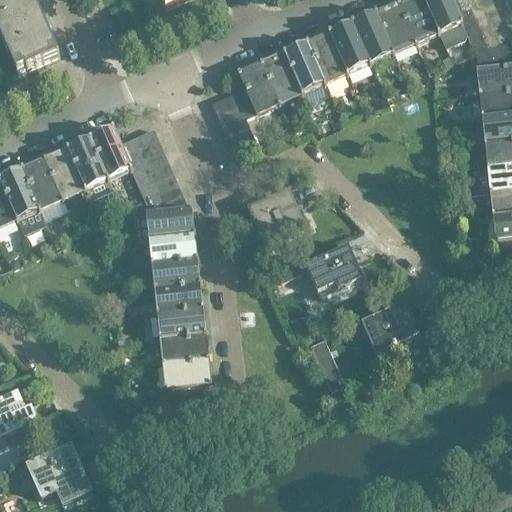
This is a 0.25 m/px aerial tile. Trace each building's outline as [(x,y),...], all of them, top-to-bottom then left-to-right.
[(43,23),(32,0),(0,0),(0,40),(0,42),(43,23)] [(198,0),(159,0),(166,14),(198,0)] [(439,40),(421,0),(419,0),(400,9),(399,7),(398,8),(417,50),(439,40)] [(463,29),(452,3),(450,0),(421,0),(439,40),(462,29),(463,29)] [(472,20),(467,9),(463,0),(458,0),(452,3),(463,29),(462,29),(474,57),(486,52),(482,42),(477,31),(472,20)] [(488,0),(463,0),(467,9),(488,0)] [(494,11),(489,0),(488,0),(467,9),(472,20),(494,11)] [(417,50),(398,8),(397,8),(398,10),(377,19),(377,17),(375,18),(394,60),(417,50)] [(499,22),(494,11),(472,20),(477,31),(499,22)] [(394,60),(375,18),(374,18),(375,20),(355,29),(354,27),(353,28),(371,70),(394,60)] [(504,33),(499,22),(477,31),(482,42),(504,33)] [(60,61),(43,23),(0,42),(12,67),(21,62),(28,75),(60,61)] [(371,70),(353,28),(351,28),(352,30),(332,39),(331,37),(330,38),(348,80),(371,70)] [(509,44),(504,33),(482,42),(486,52),(487,53),(509,44)] [(348,80),(330,38),(329,38),(329,40),(309,49),(308,47),(307,48),(326,90),(348,80)] [(511,55),(511,50),(509,44),(487,53),(492,65),(511,55)] [(326,90),(307,48),(306,49),(307,50),(286,59),(286,58),(284,58),(303,100),(326,90)] [(492,65),(487,53),(486,52),(474,57),(482,74),(495,73),(492,65)] [(511,70),(511,55),(492,65),(495,73),(511,70)] [(303,100),(284,58),(283,59),(284,60),(264,69),(263,68),(262,68),(280,110),(303,100)] [(28,75),(21,62),(12,67),(17,80),(28,75)] [(280,110),(262,68),(260,69),(261,70),(241,79),(240,78),(238,79),(245,95),(245,94),(257,120),(280,110)] [(511,70),(495,73),(482,74),(478,75),(481,100),(511,96),(511,70)] [(257,120),(245,94),(245,95),(235,99),(240,110),(245,121),(246,125),(257,120)] [(511,96),(481,100),(484,125),(511,121),(511,96)] [(240,110),(235,99),(213,109),(217,120),(240,110)] [(245,121),(240,110),(217,120),(222,131),(245,121)] [(249,132),(246,125),(245,121),(222,131),(227,142),(249,132)] [(511,121),(484,125),(486,149),(511,146),(511,121)] [(254,143),(249,132),(227,142),(232,153),(254,143)] [(133,175),(121,149),(114,133),(112,134),(113,136),(92,145),(92,143),(90,144),(109,186),(131,176),(133,175)] [(159,146),(154,136),(154,135),(132,144),(137,156),(159,146)] [(259,154),(254,143),(232,153),(237,164),(258,155),(259,154)] [(109,186),(90,144),(89,144),(90,146),(70,155),(69,153),(68,154),(86,196),(109,186)] [(152,189),(147,178),(142,167),(137,156),(132,144),(121,149),(133,175),(131,176),(144,203),(156,198),(152,189)] [(164,157),(159,146),(137,156),(142,167),(164,157)] [(511,146),(486,149),(489,174),(511,171),(511,146)] [(86,196),(68,154),(67,154),(67,156),(52,163),(47,165),(46,163),(45,164),(64,206),(86,196)] [(169,168),(164,157),(142,167),(147,178),(169,168)] [(64,206),(45,164),(44,164),(45,166),(24,175),(23,173),(22,174),(41,216),(64,206)] [(173,179),(169,168),(147,178),(152,189),(173,179)] [(511,171),(489,174),(492,199),(511,196),(511,171)] [(41,216),(22,174),(21,175),(21,176),(1,185),(0,184),(0,183),(0,185),(18,226),(41,216)] [(178,190),(173,179),(152,189),(156,198),(156,199),(178,190)] [(0,233),(18,226),(0,185),(0,233)] [(184,201),(178,190),(156,199),(162,211),(184,201)] [(307,230),(302,219),(299,220),(296,213),(299,212),(291,193),(272,201),(274,205),(267,208),(266,204),(247,213),(263,249),(307,230)] [(511,196),(492,199),(494,223),(511,221),(511,196)] [(190,216),(184,201),(162,211),(156,199),(156,198),(144,203),(151,220),(190,216)] [(194,240),(192,218),(193,218),(193,215),(190,216),(151,220),(148,221),(150,246),(196,241),(196,240),(194,240)] [(511,221),(494,223),(497,249),(511,247),(511,221)] [(197,265),(194,243),(196,242),(196,241),(150,246),(153,271),(199,266),(199,265),(197,265)] [(363,283),(348,251),(305,270),(319,303),(363,283)] [(199,289),(197,267),(199,267),(199,266),(153,271),(156,296),(201,290),(201,289),(199,289)] [(397,286),(386,291),(390,300),(400,295),(397,286)] [(202,314),(200,292),(202,292),(201,290),(156,296),(159,320),(204,315),(204,314),(202,314)] [(420,342),(413,325),(406,309),(362,329),(377,361),(394,354),(395,357),(399,355),(397,352),(420,342)] [(205,339),(202,317),(204,316),(204,315),(159,320),(161,345),(207,340),(207,338),(205,339)] [(325,328),(319,315),(293,327),(299,340),(325,328)] [(208,363),(206,351),(205,341),(207,341),(207,340),(161,345),(164,369),(210,364),(209,363),(208,363)] [(210,388),(208,366),(210,366),(210,364),(164,369),(167,395),(212,390),(212,388),(210,388)] [(0,443),(39,427),(32,411),(24,414),(21,409),(23,408),(18,396),(0,404),(0,443)] [(61,426),(49,432),(52,439),(64,433),(61,426)] [(86,484),(72,452),(28,471),(42,504),(86,484)]
